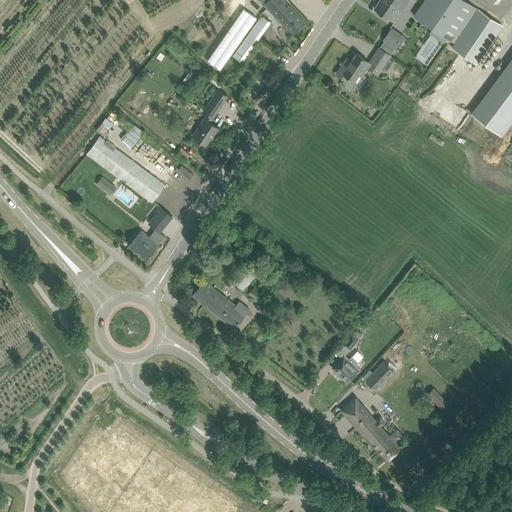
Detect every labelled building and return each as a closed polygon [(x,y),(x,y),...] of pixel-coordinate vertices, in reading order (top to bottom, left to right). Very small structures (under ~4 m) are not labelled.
[(261,0),(264,3),(268,7),(283,23),(284,22),(285,22),(288,25),(295,33),(307,22),(300,15),(285,0),(261,0)] [(408,0),(379,0),(374,8),(389,19),(397,7),(402,10),(408,0)] [(465,0),(424,0),(414,15),(433,27),(429,33),(444,43),(448,37),(455,42),(478,9),(465,0)] [(452,47),(477,64),(503,25),(478,9),(455,42),(452,47)] [(244,39),(232,55),(242,62),(259,38),(270,22),(262,16),(245,40),(244,39)] [(395,48),(396,48),(404,37),(391,28),(384,39),(395,48)] [(385,40),(380,47),(390,55),(395,48),(385,40)] [(371,63),(369,67),(378,73),(381,68),(387,72),(394,61),(388,58),(390,55),(380,47),(369,62),(371,63)] [(511,49),(471,115),(502,135),(509,124),(511,126),(511,124),(511,49)] [(336,74),(345,79),(345,80),(343,82),(347,85),(352,88),(355,85),(359,88),(359,87),(364,79),(363,78),(364,76),(360,74),(360,73),(359,73),(368,61),(357,53),(349,64),(345,61),(336,74)] [(210,79),(210,80),(219,88),(224,83),(214,74),(213,76),(210,79)] [(208,113),(193,135),(198,139),(206,144),(210,138),(213,134),(215,135),(220,128),(210,122),(213,117),(228,96),(220,90),(219,89),(204,111),(208,113)] [(239,100),(236,103),(241,108),(244,105),(239,100)] [(106,116),(96,128),(106,135),(115,123),(106,116)] [(135,124),(122,140),(132,148),(145,132),(135,124)] [(101,137),(89,153),(153,201),(165,185),(101,137)] [(97,183),(111,195),(117,187),(103,176),(97,183)] [(172,216),(164,209),(161,207),(148,222),(154,227),(159,231),(172,216)] [(154,227),(148,235),(151,238),(159,244),(165,236),(159,231),(154,227)] [(142,230),(136,237),(130,245),(147,259),(159,244),(151,238),(148,235),(142,230)] [(244,262),(230,278),(243,289),(250,281),(255,284),(257,281),(253,277),(257,274),(244,262)] [(236,307),(212,286),(204,280),(192,294),(234,327),(249,309),(240,302),(236,307)] [(255,285),(247,293),(260,304),(267,296),(255,285)] [(356,329),(353,333),(359,338),(362,334),(356,329)] [(350,334),(341,344),(348,349),(356,339),(350,334)] [(341,377),(347,382),(358,368),(352,364),(354,362),(348,357),(347,359),(341,354),(330,368),(336,373),(335,375),(339,378),(341,377)] [(370,370),(363,377),(365,379),(365,380),(376,390),(386,379),(395,371),(393,369),(384,360),(372,372),(370,370)] [(439,409),(446,404),(435,386),(428,391),(439,409)] [(342,410),(386,459),(400,447),(396,443),(403,436),(397,428),(389,435),(380,425),(385,421),(380,416),(376,420),(356,398),(342,410)]
